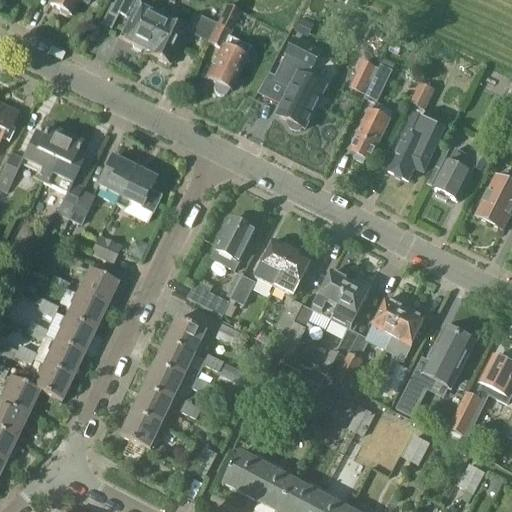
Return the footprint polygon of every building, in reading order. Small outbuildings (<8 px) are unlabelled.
[(52,0),(50,6),(59,10),(60,14),(66,17),(70,16),(72,17),(79,2),(87,6),(90,0),(52,0)] [(139,11),(141,0),(116,0),(113,7),(110,6),(100,26),(110,31),(116,20),(119,16),(131,23),(122,41),(133,46),(133,49),(141,53),(143,51),(145,52),(160,21),(139,11)] [(227,95),(228,94),(229,92),(230,92),(251,50),(227,38),(239,14),(226,8),(217,25),(208,44),(221,51),(207,81),(215,85),(214,87),(214,88),(213,89),(213,90),(213,91),(213,92),(214,93),(214,94),(215,95),(216,96),(216,97),(217,97),(218,97),(218,98),(219,98),(220,98),(221,98),(222,98),(223,98),(224,97),(225,97),(226,96),(227,96),(227,95)] [(208,44),(217,25),(200,17),(191,36),(208,44)] [(315,26),(301,20),(295,32),(308,39),(315,26)] [(184,33),(160,21),(145,52),(153,56),(152,59),(167,66),(184,33)] [(275,79),(273,83),(291,92),(283,107),(278,117),(289,123),(287,125),(290,130),(295,133),(301,132),(302,129),(305,131),(326,90),(307,80),(313,70),(321,54),(295,41),(275,79)] [(364,65),(351,89),(367,97),(372,86),(378,74),(378,72),(364,65)] [(376,106),(374,111),(370,109),(349,153),(356,156),(353,161),(362,165),(364,160),(369,163),(393,113),(377,105),(393,73),(381,67),(378,72),(378,74),(372,86),(367,97),(365,101),(376,106)] [(420,85),(410,105),(426,112),(435,92),(433,92),(434,91),(420,85)] [(0,143),(4,135),(7,137),(18,114),(0,105),(0,143)] [(407,129),(388,172),(409,181),(428,138),(407,129)] [(42,184),(65,139),(47,130),(43,139),(34,135),(22,161),(11,156),(0,178),(0,187),(8,192),(23,162),(38,170),(33,179),(42,184)] [(81,146),(65,139),(42,184),(51,189),(67,197),(72,186),(86,159),(77,155),(81,146)] [(456,150),(454,153),(449,164),(435,191),(439,193),(437,197),(447,202),(449,198),(458,202),(475,168),(485,174),(496,152),(484,146),(477,160),(456,150)] [(443,149),(434,168),(435,169),(440,171),(449,152),(443,149)] [(125,163),(121,166),(111,161),(97,188),(119,199),(114,207),(115,208),(133,172),(131,171),(131,166),(125,163)] [(141,176),(133,172),(115,208),(124,212),(128,204),(151,215),(160,199),(149,193),(154,182),(153,182),(154,179),(153,176),(145,172),(142,173),(141,176)] [(503,233),(505,229),(511,214),(511,185),(498,178),(477,219),(503,233)] [(81,190),(72,186),(67,197),(57,216),(67,221),(70,214),(80,192),(81,190)] [(70,214),(67,221),(67,222),(79,228),(82,221),(93,199),(80,192),(70,214)] [(234,273),(255,232),(244,227),(243,224),(237,221),(235,222),(230,220),(210,260),(234,273)] [(121,250),(98,239),(89,257),(112,268),(121,250)] [(147,247),(137,242),(130,248),(126,255),(140,262),(147,247)] [(274,290),(294,252),(274,242),(255,280),(274,290)] [(311,261),(294,252),(274,290),(294,300),(298,291),(297,289),(311,261)] [(88,274),(77,297),(105,310),(106,311),(107,310),(106,309),(116,287),(117,287),(118,286),(88,272),(87,273),(88,274)] [(308,324),(312,326),(325,333),(331,322),(351,283),(347,281),(346,278),(340,275),(337,276),(331,273),(311,312),(314,314),(308,324)] [(53,278),(48,289),(64,297),(69,286),(53,278)] [(243,278),(231,300),(231,301),(232,302),(236,304),(244,308),(256,285),(243,278)] [(222,319),(228,304),(209,295),(211,290),(197,283),(188,303),(222,319)] [(355,285),(351,283),(331,322),(349,332),(349,331),(355,334),(362,321),(355,318),(369,292),(366,291),(365,287),(359,285),(355,285)] [(77,297),(66,321),(94,334),(95,335),(95,333),(94,333),(105,310),(77,297)] [(42,301),(37,313),(53,320),(58,309),(42,301)] [(302,308),(303,307),(292,301),(278,330),(289,335),(294,325),(302,308)] [(236,304),(232,302),(224,317),(231,320),(237,309),(234,308),(236,304)] [(386,353),(406,312),(386,302),(372,329),(371,330),(365,342),(386,353)] [(311,312),(302,308),(294,325),(305,330),(308,324),(314,314),(311,312)] [(406,312),(386,353),(393,356),(391,359),(403,365),(425,322),(406,312)] [(178,320),(167,343),(195,357),(206,333),(178,320)] [(66,321),(54,344),(83,357),(84,358),(84,357),(83,356),(94,334),(66,321)] [(31,325),(25,336),(41,344),(47,333),(31,325)] [(289,335),(280,353),(293,359),(307,331),(305,330),(294,325),(289,335)] [(223,327),(216,341),(242,353),(249,339),(223,327)] [(430,364),(422,360),(422,361),(396,411),(413,420),(433,381),(449,390),(457,373),(460,374),(468,358),(466,356),(472,343),(448,331),(430,364)] [(195,357),(167,343),(155,367),(183,380),(195,357)] [(54,344),(43,367),(71,381),(72,381),(73,380),(72,380),(83,357),(54,344)] [(35,356),(20,348),(14,359),(30,367),(35,356)] [(346,360),(336,355),(332,352),(321,374),(336,382),(346,360)] [(349,355),(346,360),(336,382),(349,389),(363,362),(349,355)] [(220,375),(225,364),(209,356),(203,367),(220,375)] [(460,410),(450,432),(462,438),(468,441),(489,398),(508,408),(511,399),(511,387),(511,385),(511,362),(509,361),(507,364),(497,359),(476,400),(468,395),(460,410)] [(398,395),(410,372),(398,366),(386,389),(398,395)] [(9,371),(0,367),(0,381),(4,383),(9,371)] [(43,367),(32,391),(38,394),(61,405),(62,404),(61,403),(71,381),(43,367)] [(183,380),(155,367),(144,390),(172,404),(183,380)] [(236,369),(233,375),(242,380),(245,374),(236,369)] [(10,381),(0,401),(0,405),(27,418),(28,419),(28,418),(27,417),(38,394),(32,391),(9,380),(9,381),(10,381)] [(197,380),(192,391),(208,398),(213,387),(197,380)] [(321,388),(305,380),(294,402),(310,410),(321,388)] [(144,390),(133,413),(160,427),(172,404),(144,390)] [(202,411),(186,404),(181,414),(197,422),(202,411)] [(0,405),(0,434),(15,442),(16,442),(17,441),(16,441),(27,418),(0,405)] [(375,416),(360,409),(349,431),(364,439),(375,416)] [(160,427),(133,413),(121,438),(149,451),(160,427)] [(0,434),(0,463),(4,465),(5,466),(6,465),(5,464),(15,442),(0,434)] [(419,468),(430,446),(415,438),(403,460),(419,468)] [(191,474),(203,480),(216,457),(204,451),(191,474)] [(270,511),(278,511),(294,483),(239,454),(222,486),(270,511)] [(470,467),(458,489),(466,493),(473,496),(474,497),(485,475),(470,467)] [(348,511),(294,483),(278,511),(348,511)]
